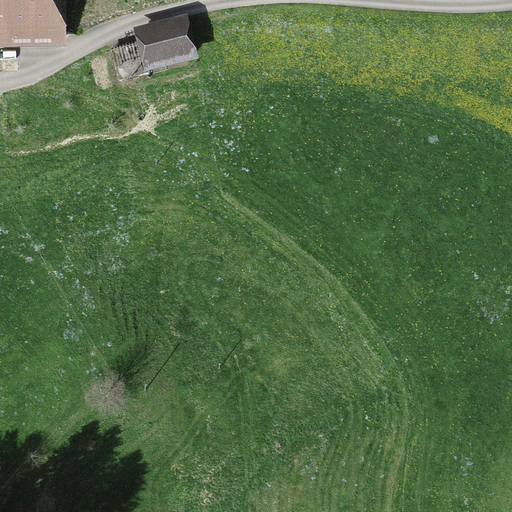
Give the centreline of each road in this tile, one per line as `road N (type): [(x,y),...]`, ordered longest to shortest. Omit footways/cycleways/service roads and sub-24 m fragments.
road 1 (unclassified): [(233,0),(125,23),(40,68),(0,78)]
road 2 (unclassified): [(511,1),(372,0)]
